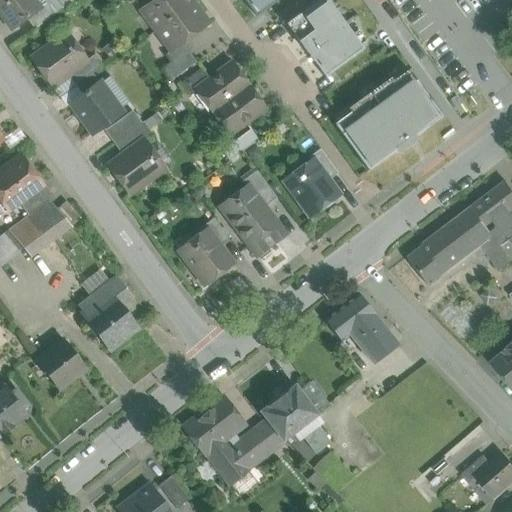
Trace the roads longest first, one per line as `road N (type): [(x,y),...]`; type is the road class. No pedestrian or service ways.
road 1 (residential): [(216,360),(0,67)]
road 2 (residential): [(31,511),(216,360)]
road 3 (residential): [(352,256),(511,428)]
road 4 (residential): [(352,256),(511,133)]
road 5 (residential): [(216,360),(352,256)]
road 6 (residential): [(217,0),(298,109)]
